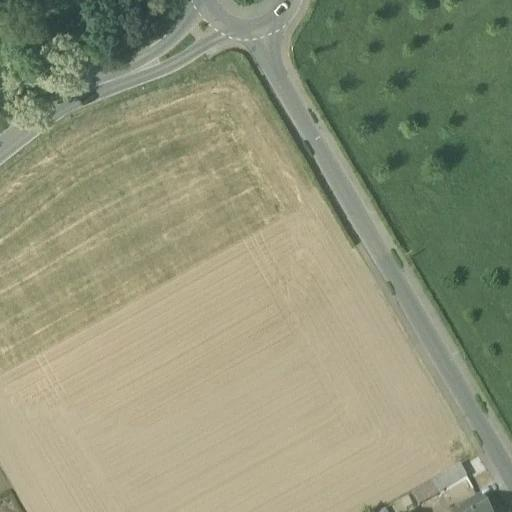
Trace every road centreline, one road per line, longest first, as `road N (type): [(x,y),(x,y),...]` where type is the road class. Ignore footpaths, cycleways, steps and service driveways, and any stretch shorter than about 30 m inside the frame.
road 1 (unclassified): [(260,26),(270,60),(498,447)]
road 2 (secondary): [(67,98),(174,65),(233,25)]
road 3 (secondary): [(207,0),(163,47),(67,98)]
